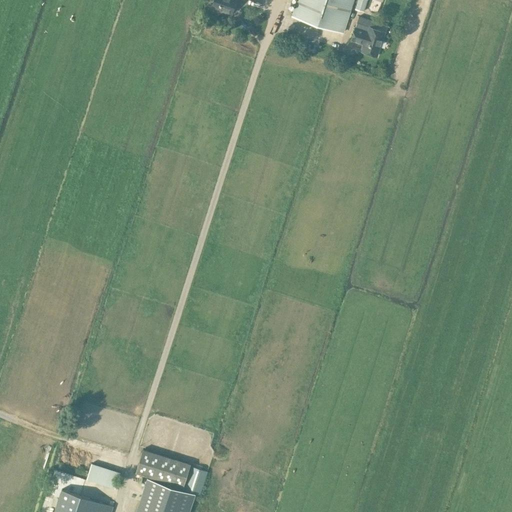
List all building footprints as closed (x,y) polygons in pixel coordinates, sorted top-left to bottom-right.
[(243,0),(213,0),(212,7),(212,8),(217,9),(219,9),(232,13),(236,0),(242,0),(244,0),(243,0)] [(352,0),(298,0),(293,16),(342,32),(352,0)] [(364,11),(367,0),(357,0),(355,9),(364,11)] [(385,31),(369,26),(368,31),(355,27),(351,39),(364,43),(361,51),(377,56),(385,31)] [(143,449),(136,472),(183,487),(191,464),(143,449)] [(92,463),(87,479),(115,488),(120,472),(92,463)] [(189,511),(195,493),(147,478),(136,511),(189,511)] [(111,511),(113,506),(62,489),(54,511),(111,511)]
